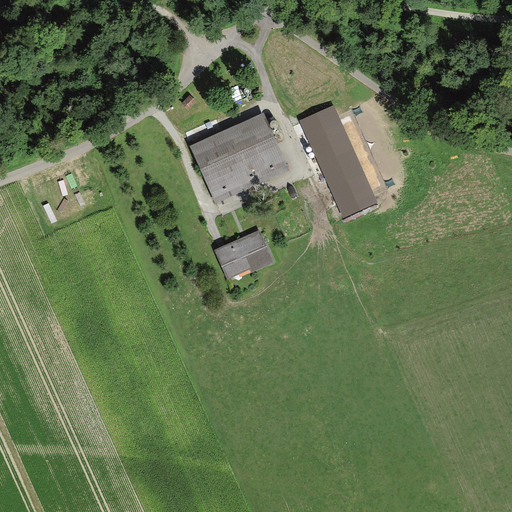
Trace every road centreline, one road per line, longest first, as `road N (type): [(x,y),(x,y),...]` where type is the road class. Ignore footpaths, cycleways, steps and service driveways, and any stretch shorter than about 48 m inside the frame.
road 1 (track): [(511,151),(433,126),(268,7),(230,38)]
road 2 (unclassified): [(0,180),(136,119),(230,38)]
road 3 (track): [(511,18),(362,0)]
